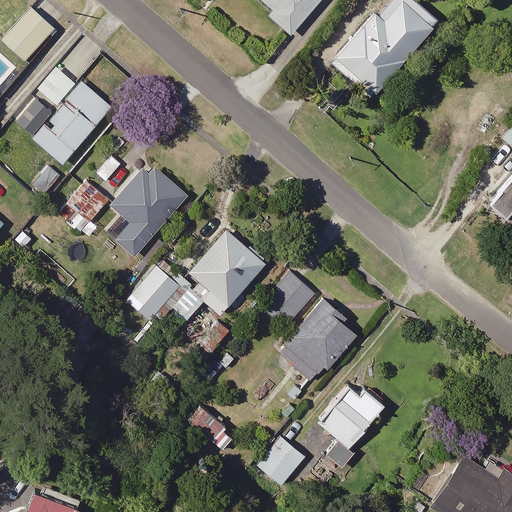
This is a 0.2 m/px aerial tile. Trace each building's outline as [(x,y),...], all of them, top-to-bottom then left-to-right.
[(264,0),(277,10),(272,15),(294,35),(325,0),(264,0)] [(377,10),(337,55),(381,92),(442,20),(417,0),(394,0),(382,14),(377,10)] [(57,28),(33,6),(3,38),(28,60),(57,28)] [(115,106),(85,80),(35,137),(65,164),(115,106)] [(494,117),(454,82),(410,133),(434,154),(440,147),(456,161),(494,117)] [(13,116),(35,135),(54,112),(32,94),(13,116)] [(130,169),(120,161),(105,179),(115,187),(130,169)] [(61,171),(50,162),(33,183),(44,192),(61,171)] [(144,166),(112,205),(132,222),(117,240),(137,257),(191,194),(157,166),(152,173),(144,166)] [(511,173),(489,201),(510,219),(511,216),(511,173)] [(83,232),(111,199),(87,179),(59,213),(83,232)] [(268,262),(229,229),(191,272),(211,289),(204,298),(223,315),(268,262)] [(182,285),(158,264),(129,299),(153,319),(182,285)] [(318,293),(291,270),(262,304),(288,327),(318,293)] [(345,321),(348,317),(325,298),(280,352),(315,382),(327,367),(331,370),(361,334),(345,321)] [(362,394),(347,382),(316,420),(351,449),(388,404),(367,387),(362,394)] [(230,428),(204,405),(191,420),(217,443),(230,428)] [(307,455),(282,434),(258,463),(284,484),(307,455)] [(498,475),(462,451),(427,503),(440,511),(511,511),(511,470),(505,466),(498,475)] [(82,511),(84,509),(40,492),(30,511),(82,511)]
